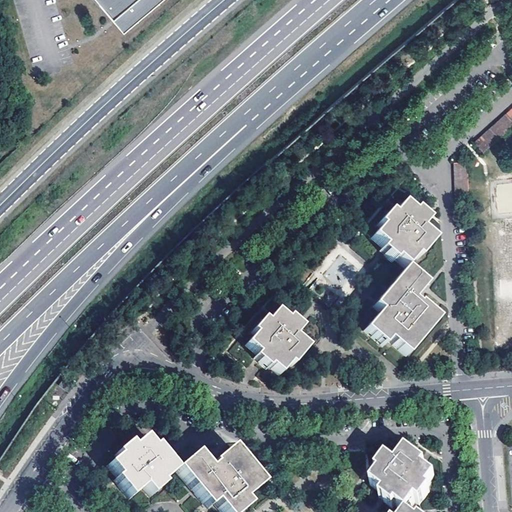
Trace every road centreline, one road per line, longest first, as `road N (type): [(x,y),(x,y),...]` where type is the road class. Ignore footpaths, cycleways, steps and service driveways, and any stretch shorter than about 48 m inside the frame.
road 1 (motorway): [(330,0),(0,301)]
road 2 (motorway): [(0,397),(93,281),(209,163),(238,120)]
road 3 (motorway): [(0,343),(238,120)]
road 4 (secondary): [(0,205),(224,0)]
road 5 (residential): [(191,381),(282,403),(480,388)]
road 6 (residential): [(191,381),(143,358),(117,362),(32,475)]
road 7 (motorway): [(238,120),(376,0)]
road 8 (residential): [(492,511),(480,388)]
